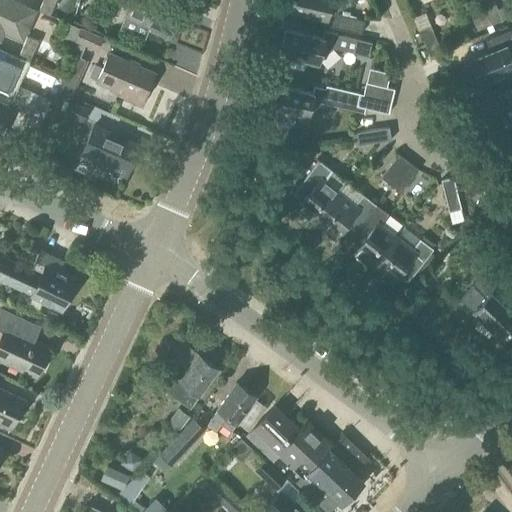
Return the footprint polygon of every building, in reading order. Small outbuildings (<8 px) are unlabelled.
[(36,11),(11,0),(0,0),(0,31),(22,41),(36,11)] [(49,16),(55,0),(42,0),(38,11),(49,16)] [(163,0),(131,0),(125,16),(149,26),(147,30),(169,40),(183,8),(163,0)] [(289,0),(287,9),(325,18),(323,25),(361,34),(363,22),(339,16),(340,14),(336,13),(337,11),(333,1),(331,0),(330,0),(289,0)] [(484,14),(489,25),(501,21),(497,9),(484,14)] [(489,25),(484,14),(472,19),(477,30),(489,25)] [(87,61),(82,59),(80,58),(85,45),(97,50),(102,38),(67,23),(63,32),(60,42),(78,49),(69,70),(72,71),(81,75),(87,61)] [(429,57),(441,52),(430,27),(419,31),(429,57)] [(511,59),(507,46),(511,43),(511,28),(485,40),(490,52),(469,60),(479,85),(492,79),(492,80),(496,81),(500,80),(503,78),(505,75),(505,74),(511,71),(511,59)] [(285,29),(279,55),(289,58),(287,67),(303,71),(305,61),(318,64),(320,57),(322,57),(330,50),(330,48),(334,49),(337,34),(324,31),(323,38),(285,29)] [(29,61),(38,42),(27,37),(18,57),(29,61)] [(355,54),(368,57),(372,43),(359,40),(355,54)] [(0,90),(8,94),(20,67),(4,60),(6,54),(0,51),(0,90)] [(119,96),(140,105),(154,74),(108,54),(96,81),(121,92),(119,96)] [(359,94),(391,102),(394,89),(365,83),(363,95),(359,94)] [(274,84),(268,110),(279,113),(276,122),(292,126),(294,116),(307,119),(308,112),(311,112),(319,105),(320,103),(323,104),(326,89),(313,86),(311,93),(274,84)] [(22,111),(30,91),(19,86),(11,106),(22,111)] [(30,91),(22,111),(42,119),(51,100),(30,91)] [(391,102),(359,94),(356,106),(388,114),(391,102)] [(511,101),(511,102),(501,108),(511,125),(511,101)] [(64,113),(82,121),(87,110),(69,102),(64,113)] [(139,146),(93,126),(81,153),(106,164),(104,168),(125,177),(129,169),(139,146)] [(391,141),(389,128),(356,133),(358,145),(391,141)] [(0,134),(0,147),(5,150),(10,139),(0,134)] [(25,149),(9,142),(3,155),(20,162),(25,149)] [(408,162),(398,155),(380,178),(390,185),(408,162)] [(315,224),(340,193),(324,181),(332,171),(318,161),(293,192),(296,195),(302,201),(296,209),(315,224)] [(408,162),(390,185),(400,193),(418,170),(408,162)] [(453,177),(440,180),(448,213),(461,210),(453,177)] [(355,205),(340,193),(315,224),(334,239),(341,232),(348,235),(351,237),(375,205),(362,195),(355,205)] [(353,253),(372,268),(396,237),(381,225),(388,215),(375,205),(351,237),(353,239),(359,245),(353,253)] [(396,237),(372,268),(391,284),(398,276),(405,279),(408,281),(433,250),(419,239),(412,249),(396,237)] [(31,270),(0,255),(0,279),(22,290),(31,270)] [(31,270),(22,290),(31,294),(30,295),(60,309),(75,278),(45,264),(40,274),(31,270)] [(493,332),(500,340),(511,327),(511,314),(500,302),(509,294),(492,277),(478,279),(472,285),(479,292),(477,294),(476,305),(477,306),(472,312),(481,320),(474,327),(486,339),(493,332)] [(27,322),(0,309),(0,335),(1,336),(0,337),(0,360),(35,376),(49,347),(21,334),(27,322)] [(198,356),(180,381),(176,378),(167,391),(190,408),(199,396),(217,370),(198,356)] [(218,409),(212,417),(231,431),(236,423),(237,423),(254,400),(253,400),(255,397),(236,383),(223,400),(224,400),(217,409),(218,409)] [(0,423),(10,428),(7,434),(8,435),(24,401),(0,389),(0,423)] [(178,406),(166,420),(175,428),(187,414),(178,406)] [(300,430),(274,406),(247,435),(273,459),(278,453),(302,476),(297,481),(328,511),(339,501),(341,503),(362,481),(353,472),(366,459),(342,436),(333,446),(308,422),(300,430)] [(193,419),(160,454),(171,465),(205,430),(193,419)] [(264,460),(255,470),(276,490),(286,480),(264,460)] [(107,466),(102,478),(122,488),(127,476),(107,466)] [(207,491),(220,504),(228,511),(242,511),(245,510),(216,482),(215,483),(206,474),(199,480),(209,489),(207,491)] [(302,511),(293,503),(291,505),(277,492),(259,511),(258,511),(302,511)] [(155,498),(143,511),(166,511),(168,510),(155,498)]
